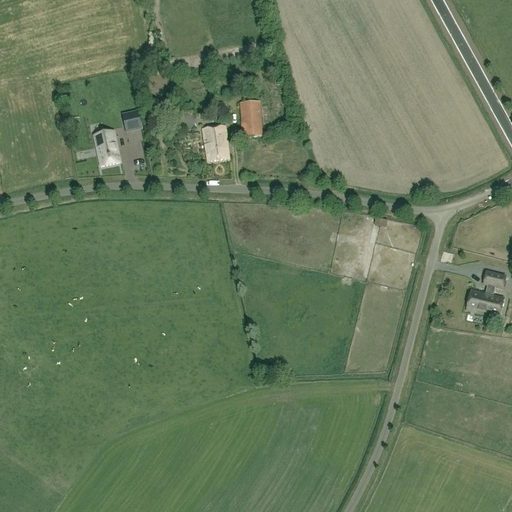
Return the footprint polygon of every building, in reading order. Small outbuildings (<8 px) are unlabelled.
[(174,62),(166,65),(169,76),(178,73),(174,62)] [(259,103),(240,104),(243,139),(262,137),(259,103)] [(197,131),(194,112),(173,115),(176,133),(197,131)] [(141,128),(138,113),(122,116),(125,132),(141,128)] [(207,163),(229,160),(225,127),(202,130),(207,163)] [(101,171),(120,167),(113,135),(94,139),(101,171)] [(471,292),(466,312),(498,320),(503,300),(493,297),(495,288),(502,290),(505,278),(486,273),(483,285),(487,286),(485,295),(471,292)]
